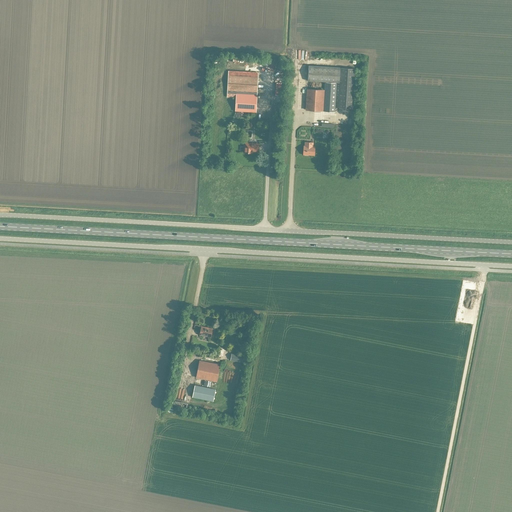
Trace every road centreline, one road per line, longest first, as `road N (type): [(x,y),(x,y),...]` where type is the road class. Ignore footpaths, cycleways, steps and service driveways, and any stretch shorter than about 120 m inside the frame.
road 1 (unclassified): [(0,214),(511,242)]
road 2 (primary): [(0,226),(511,254)]
road 3 (unclassified): [(0,239),(511,266)]
